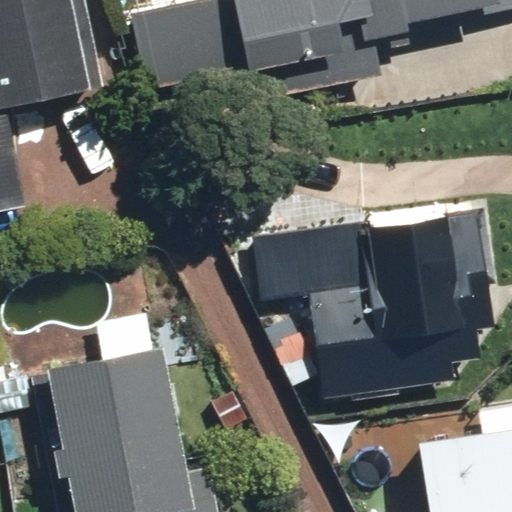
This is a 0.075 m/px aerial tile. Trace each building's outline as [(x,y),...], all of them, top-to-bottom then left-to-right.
[(0,0),(0,206),(18,202),(0,130),(0,106),(94,83),(73,0),(0,0)] [(511,0),(130,0),(149,88),(511,13),(511,0)] [(480,206),(256,238),(267,315),(315,308),(327,393),(481,373),(470,286),(491,283),(480,206)] [(29,366),(54,511),(190,511),(161,343),(29,366)] [(511,511),(511,427),(410,442),(419,511),(511,511)]
